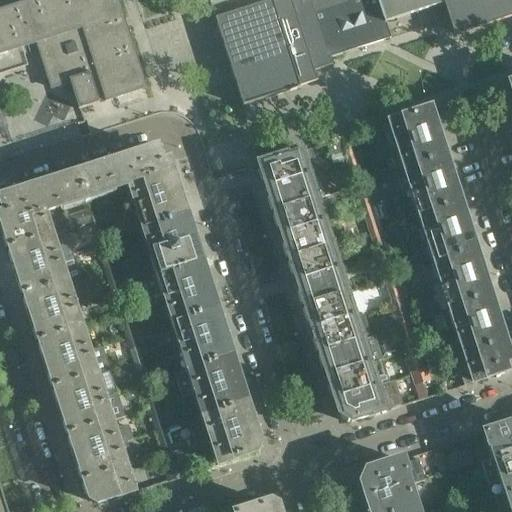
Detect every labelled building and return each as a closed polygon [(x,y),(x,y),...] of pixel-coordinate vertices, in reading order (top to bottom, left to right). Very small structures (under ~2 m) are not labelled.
[(145,88),(125,28),(116,0),(97,0),(96,0),(34,0),(0,11),(0,54),(36,43),(51,88),(70,82),(78,110),(99,103),(98,99),(105,97),(106,101),(145,88)] [(208,0),(215,19),(272,0),(208,0)] [(501,15),(511,11),(511,0),(272,0),(215,19),(232,74),(247,69),(256,96),(305,80),(301,67),(391,38),(386,23),(445,4),(455,34),(502,19),(501,15)] [(437,135),(433,124),(435,122),(432,113),(430,112),(429,111),(387,125),(388,128),(392,127),(396,140),(393,141),(394,145),(410,140),(411,144),(437,135)] [(446,158),(443,148),(441,147),(437,135),(411,144),(410,140),(394,145),(398,157),(402,156),(406,168),(402,170),(402,172),(446,158)] [(352,150),(348,137),(340,140),(344,153),(352,150)] [(171,170),(168,163),(161,165),(156,150),(117,162),(125,187),(127,186),(126,185),(129,184),(129,183),(171,170)] [(356,162),(352,150),(344,153),(348,164),(356,162)] [(307,177),(300,156),(305,155),(304,152),(258,166),(259,169),(257,170),(261,183),(264,182),(266,190),(307,177)] [(452,182),(448,170),(450,168),(446,158),(402,172),(403,174),(407,173),(412,190),(409,191),(425,186),(426,190),(452,182)] [(125,187),(117,162),(78,175),(86,200),(125,187)] [(359,173),(356,162),(348,164),(352,176),(359,173)] [(178,194),(174,182),(177,181),(173,170),(171,171),(171,170),(129,183),(129,184),(137,207),(178,194)] [(363,185),(359,173),(352,176),(355,188),(363,185)] [(86,200),(78,175),(39,187),(47,212),(86,200)] [(314,198),(307,177),(266,190),(269,199),(267,199),(271,212),(273,211),(274,214),(319,199),(318,197),(314,198)] [(467,228),(463,216),(464,214),(458,194),(456,194),(452,182),(426,190),(425,186),(409,191),(411,200),(415,199),(420,215),(417,216),(418,221),(422,220),(427,236),(423,237),(439,232),(441,236),(467,228)] [(367,197),(363,185),(355,188),(359,199),(367,197)] [(47,212),(39,187),(0,199),(0,200),(5,215),(0,216),(0,219),(2,226),(42,213),(42,214),(47,212)] [(188,216),(184,205),(182,205),(178,194),(137,207),(144,230),(188,216)] [(370,208),(367,197),(359,199),(363,211),(370,208)] [(322,224),(315,203),(320,202),(319,199),(274,214),(275,216),(272,217),(276,230),(279,229),(282,237),(322,224)] [(374,220),(370,208),(363,211),(366,222),(374,220)] [(120,220),(118,213),(117,211),(114,209),(108,211),(112,223),(120,220)] [(93,222),(91,217),(89,210),(81,213),(85,225),(89,224),(93,222)] [(112,223),(108,211),(96,215),(99,227),(112,223)] [(50,236),(42,214),(42,213),(2,226),(5,236),(3,237),(6,247),(9,247),(9,249),(50,236)] [(85,225),(81,213),(72,215),(76,228),(85,225)] [(76,228),(72,215),(64,218),(68,230),(76,228)] [(101,231),(99,227),(96,215),(91,217),(93,222),(89,224),(93,235),(101,231)] [(197,252),(189,228),(192,228),(188,216),(144,230),(159,277),(203,263),(199,251),(197,252)] [(378,231),(374,220),(366,222),(370,234),(378,231)] [(329,245),(322,224),(282,237),(284,246),(282,246),(286,259),(288,258),(289,261),(334,246),(333,244),(329,245)] [(476,251),(473,240),(471,240),(467,228),(441,236),(439,232),(423,237),(426,246),(430,245),(435,261),(431,262),(432,265),(476,251)] [(104,243),(101,231),(93,235),(96,247),(104,243)] [(382,243),(378,231),(370,234),(374,245),(382,243)] [(59,264),(50,236),(9,249),(10,252),(8,252),(11,263),(14,262),(17,272),(41,265),(42,269),(59,264)] [(108,255),(104,243),(96,247),(100,259),(108,255)] [(385,255),(382,243),(374,245),(378,257),(385,255)] [(337,271),(330,250),(335,248),(334,246),(289,261),(290,263),(287,264),(292,277),(294,276),(297,284),(337,271)] [(482,274),(478,262),(479,261),(476,251),(432,265),(433,267),(437,266),(442,282),(438,283),(438,284),(454,279),(455,283),(482,274)] [(112,266),(108,255),(100,259),(104,270),(112,266)] [(389,266),(385,255),(378,257),(381,269),(389,266)] [(212,299),(204,275),(207,274),(203,263),(159,277),(174,324),(218,309),(214,298),(212,299)] [(65,283),(59,264),(42,269),(41,265),(17,272),(20,283),(18,283),(21,294),(24,293),(24,296),(65,283)] [(116,278),(112,266),(104,270),(108,281),(116,278)] [(393,278),(389,266),(381,269),(385,280),(393,278)] [(344,292),(337,271),(297,284),(299,293),(297,293),(301,306),(303,305),(304,308),(349,293),(348,291),(344,292)] [(491,297),(488,287),(486,286),(482,274),(455,283),(454,279),(438,284),(441,292),(445,291),(450,307),(446,309),(447,311),(491,297)] [(119,290),(116,278),(108,281),(111,293),(119,290)] [(396,289),(393,278),(385,280),(389,292),(396,289)] [(71,302),(65,283),(24,296),(25,298),(23,299),(26,309),(29,309),(32,319),(56,311),(54,307),(71,302)] [(400,301),(396,289),(389,292),(392,303),(400,301)] [(123,301),(119,290),(111,293),(115,305),(123,301)] [(352,318),(346,297),(350,295),(349,293),(304,308),(305,310),(302,311),(306,324),(309,323),(312,331),(352,318)] [(497,321),(493,309),(494,307),(491,297),(447,311),(448,313),(451,312),(457,328),(453,330),(469,325),(470,329),(497,321)] [(127,313),(123,301),(115,305),(119,317),(127,313)] [(404,312),(400,301),(392,303),(396,315),(404,312)] [(80,329),(72,306),(71,302),(54,307),(56,311),(32,319),(35,329),(33,330),(36,340),(38,340),(39,342),(80,329)] [(227,345),(219,322),(222,321),(218,309),(174,324),(189,370),(233,356),(229,345),(227,345)] [(408,324),(404,312),(396,315),(400,326),(408,324)] [(131,324),(127,313),(119,317),(123,328),(131,324)] [(359,339),(352,318),(312,331),(314,339),(312,340),(316,353),(318,352),(319,355),(364,340),(363,338),(359,339)] [(506,342),(503,333),(500,332),(497,321),(470,329),(469,325),(453,330),(456,339),(460,337),(465,354),(461,355),(462,357),(504,344),(506,342)] [(134,336),(131,324),(123,328),(126,340),(134,336)] [(411,336),(408,324),(400,326),(404,338),(411,336)] [(88,356),(80,329),(39,342),(40,345),(38,345),(41,356),(43,355),(47,365),(71,358),(72,362),(88,356)] [(138,349),(134,336),(126,340),(130,352),(138,349)] [(415,347),(411,336),(404,338),(407,350),(415,347)] [(367,365),(361,344),(365,342),(364,340),(319,355),(320,357),(317,358),(322,371),(324,370),(327,378),(367,365)] [(503,364),(510,362),(504,344),(462,357),(468,377),(472,375),(474,383),(506,373),(503,364)] [(419,359),(415,347),(407,350),(411,361),(419,359)] [(142,360),(138,349),(130,352),(134,363),(142,360)] [(95,376),(88,356),(72,362),(71,358),(47,365),(50,376),(48,376),(51,387),(53,386),(54,389),(95,376)] [(242,392),(235,369),(237,368),(233,356),(189,370),(204,417),(248,403),(245,392),(242,392)] [(422,370),(419,359),(411,361),(415,372),(418,371),(422,370)] [(146,371),(142,360),(134,363),(137,374),(146,371)] [(374,386),(367,365),(327,378),(329,386),(327,387),(331,400),(333,399),(334,401),(379,387),(378,384),(374,386)] [(430,367),(422,370),(418,371),(422,383),(434,380),(430,367)] [(150,383),(146,371),(137,374),(141,386),(150,383)] [(418,371),(415,372),(407,375),(411,387),(422,383),(418,371)] [(101,395),(95,376),(54,389),(55,391),(53,392),(56,402),(58,402),(62,412),(86,404),(84,400),(101,395)] [(153,395),(150,383),(141,386),(145,398),(153,395)] [(387,411),(379,387),(334,401),(339,416),(340,417),(341,419),(347,423),(349,422),(350,423),(387,411)] [(109,422),(102,399),(101,395),(84,400),(86,404),(62,412),(65,422),(63,423),(66,433),(68,432),(69,435),(109,422)] [(157,407),(153,395),(145,398),(149,409),(157,407)] [(259,444),(249,416),(252,415),(248,403),(204,417),(220,465),(255,454),(257,448),(259,444)] [(161,418),(157,407),(149,409),(152,421),(161,418)] [(165,430),(161,418),(152,421),(156,433),(165,430)] [(117,445),(109,422),(69,435),(70,437),(68,438),(71,449),(73,448),(76,458),(117,445)] [(511,452),(511,425),(484,434),(491,459),(511,452)] [(168,442),(165,430),(156,433),(160,444),(168,442)] [(172,453),(168,442),(160,444),(164,456),(168,455),(172,453)] [(124,468),(117,445),(76,458),(80,468),(77,469),(81,480),(83,479),(84,481),(124,468)] [(180,460),(177,452),(172,453),(168,455),(170,463),(180,460)] [(511,452),(491,459),(492,459),(495,468),(499,467),(503,481),(511,478),(511,452)] [(168,455),(164,456),(159,458),(161,466),(170,463),(168,455)] [(410,485),(402,461),(366,472),(366,473),(364,473),(360,481),(361,484),(361,485),(363,491),(362,494),(364,495),(366,499),(410,485)] [(183,477),(178,462),(164,467),(168,481),(183,477)] [(165,481),(161,467),(151,469),(156,484),(165,481)] [(132,493),(124,468),(84,481),(85,484),(82,485),(86,495),(88,494),(90,501),(97,504),(132,493)] [(511,503),(511,478),(503,481),(507,495),(504,496),(507,505),(511,503)] [(406,511),(414,510),(409,496),(412,495),(410,486),(410,485),(366,499),(369,509),(367,511),(406,511)] [(278,511),(277,507),(270,503),(242,511),(278,511)]
